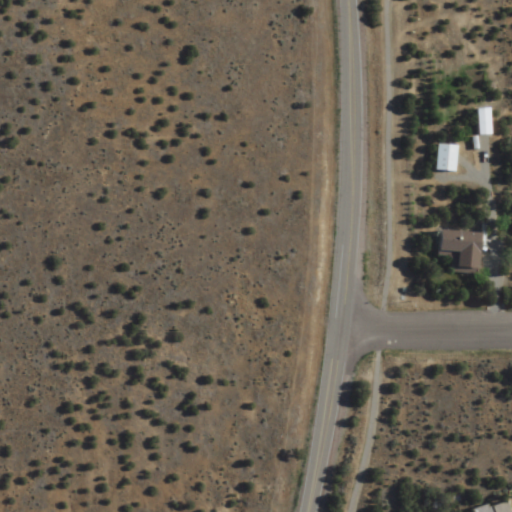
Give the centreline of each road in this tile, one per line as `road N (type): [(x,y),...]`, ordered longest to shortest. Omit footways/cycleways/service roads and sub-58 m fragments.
road 1 (secondary): [(344,0),(353,195),(342,337),(308,511)]
road 2 (residential): [(511,331),(342,337)]
